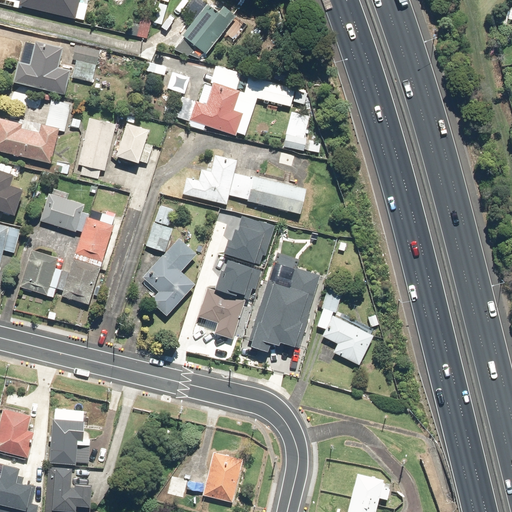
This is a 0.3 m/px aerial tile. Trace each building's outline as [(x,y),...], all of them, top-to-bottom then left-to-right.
[(21,0),(20,4),(78,18),(82,0),(21,0)] [(222,0),(210,0),(185,35),(210,53),(240,13),(222,0)] [(63,64),(68,45),(47,39),(46,43),(30,38),(25,60),(21,59),(16,80),(68,93),(75,67),(63,64)] [(103,46),(79,40),(75,59),(79,60),(76,71),(97,75),(103,46)] [(217,80),(215,85),(207,82),(202,99),(199,98),(193,118),(241,134),(248,111),(239,108),(245,90),(239,88),(244,73),(225,66),(220,81),(217,80)] [(251,75),(247,94),(294,104),(298,85),(251,75)] [(23,120),(0,113),(0,147),(54,161),(62,129),(68,130),(74,103),(54,98),(49,121),(24,116),(23,120)] [(102,168),(107,169),(118,122),(92,116),(81,163),(85,164),(83,175),(100,179),(102,168)] [(150,143),(156,126),(132,119),(121,153),(151,162),(156,145),(150,143)] [(233,195),(308,211),(314,187),(239,172),(242,158),(218,153),(214,169),(204,167),(201,178),(189,175),(185,192),(232,202),(233,195)] [(60,159),(57,169),(70,173),(73,162),(60,159)] [(0,207),(20,214),(29,188),(15,183),(19,172),(0,165),(0,207)] [(86,210),(89,202),(71,196),(72,192),(55,186),(43,218),(83,232),(90,212),(86,210)] [(182,208),(162,202),(148,245),(167,251),(182,208)] [(91,307),(120,213),(106,209),(103,219),(90,215),(73,270),(63,266),(66,257),(34,247),(22,286),(91,307)] [(229,227),(222,251),(260,261),(262,252),(266,254),(275,222),(242,213),(238,225),(234,224),(233,228),(229,227)] [(0,266),(3,267),(7,250),(17,252),(24,226),(0,219),(0,266)] [(322,251),(325,236),(292,232),(287,265),(315,269),(317,250),(322,251)] [(200,252),(183,236),(144,278),(160,294),(154,300),(171,316),(202,284),(185,268),(200,252)] [(217,272),(213,285),(236,292),(237,288),(252,292),(260,266),(227,257),(222,273),(217,272)] [(297,346),(318,274),(291,266),(287,277),(275,274),(262,320),(258,319),(251,344),(269,349),(272,339),(297,346)] [(210,286),(201,313),(220,319),(217,331),(235,336),(247,298),(210,286)] [(344,289),(329,286),(324,306),(339,310),(344,289)] [(363,365),(379,334),(336,312),(334,316),(327,313),(319,328),(327,332),(325,335),(341,343),(337,351),(363,365)] [(88,436),(89,409),(98,410),(98,403),(86,403),(86,407),(54,406),(52,460),(81,462),(82,442),(93,443),(93,437),(88,436)] [(30,426),(34,415),(7,407),(0,430),(0,447),(29,456),(37,428),(30,426)] [(246,459),(216,451),(204,492),(234,500),(246,459)] [(0,471),(0,507),(22,511),(38,511),(41,499),(35,498),(39,480),(23,476),(24,473),(17,472),(19,463),(5,460),(2,472),(0,471)] [(81,484),(77,484),(78,464),(59,464),(58,505),(82,506),(82,499),(98,500),(98,480),(81,479),(81,484)] [(388,482),(389,476),(360,468),(348,511),(379,511),(384,497),(390,498),(394,484),(388,482)] [(191,478),(174,474),(170,492),(187,496),(191,478)]
